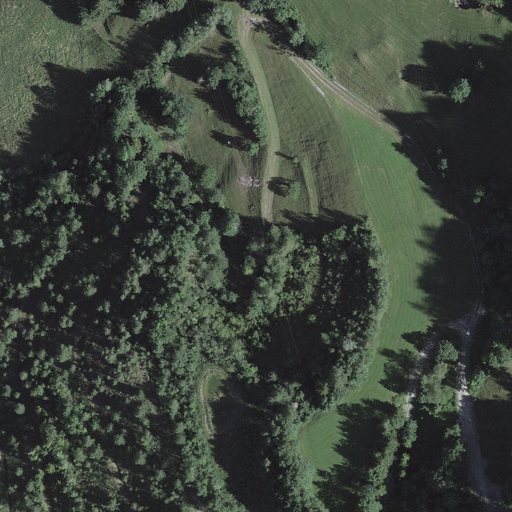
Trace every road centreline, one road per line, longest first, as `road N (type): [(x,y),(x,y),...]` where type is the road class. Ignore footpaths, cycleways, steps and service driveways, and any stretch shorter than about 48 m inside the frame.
road 1 (track): [(98,26),(132,62),(138,106),(223,231),(240,289),(252,286),(263,265),(273,144),(247,36),(253,24),(273,27),(337,92),(415,151),(466,229),(479,280),(464,387),(470,443),(496,511)]
road 2 (track): [(384,511),(425,350),(447,327),(463,329),(469,340)]
